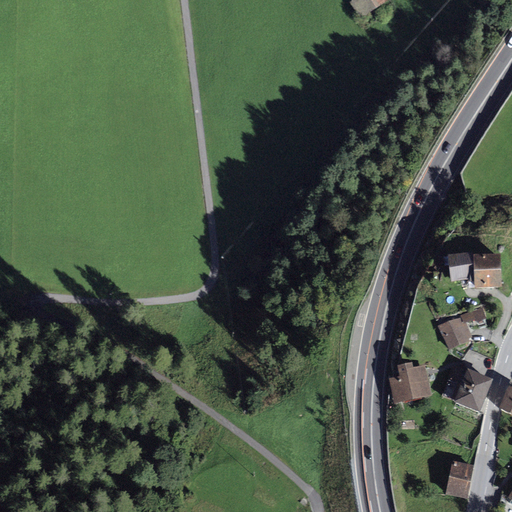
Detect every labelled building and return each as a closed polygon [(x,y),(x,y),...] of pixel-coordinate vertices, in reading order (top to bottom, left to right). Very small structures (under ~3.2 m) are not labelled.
[(391,0),(363,0),(354,7),(366,23),(394,3),(391,0)] [(499,255),(472,256),(472,254),(451,258),(453,279),(476,276),(477,286),(500,285),(499,255)] [(462,318),(441,327),(449,348),(471,339),(464,323),(477,318),(478,320),(485,317),(482,309),(462,317),(462,318)] [(401,378),(391,380),(396,401),(428,395),(423,367),(412,369),(411,364),(398,366),(401,378)] [(467,373),(454,367),(444,394),(457,399),(456,401),(479,410),(491,381),(467,371),(467,373)] [(511,388),(510,388),(501,407),(511,412),(511,388)] [(454,463),(448,492),(465,495),(471,467),(454,463)]
